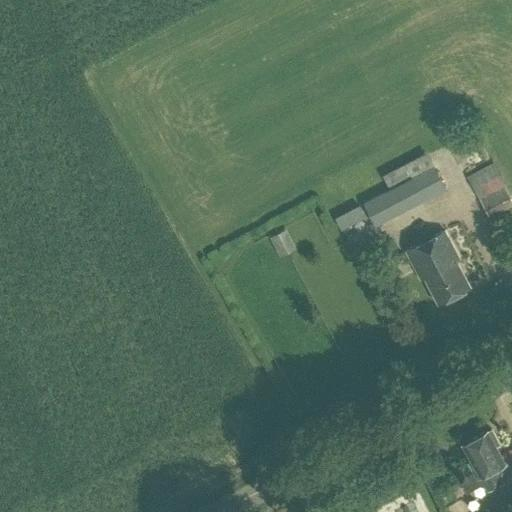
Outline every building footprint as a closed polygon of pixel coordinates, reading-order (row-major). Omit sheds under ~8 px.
[(374,226),(442,189),(431,168),(424,153),(382,175),(389,190),(362,204),(374,226)] [(489,218),(511,205),(511,200),(504,185),(506,184),(494,161),(466,177),(489,218)] [(358,205),(335,217),(341,228),(364,216),(358,205)] [(437,304),(469,287),(455,262),(459,260),(443,230),(404,251),(420,281),(423,279),(437,304)] [(499,444),(491,430),(487,432),(486,431),(461,444),(479,477),(487,491),(502,483),(494,469),(504,463),(495,446),(499,444)]
